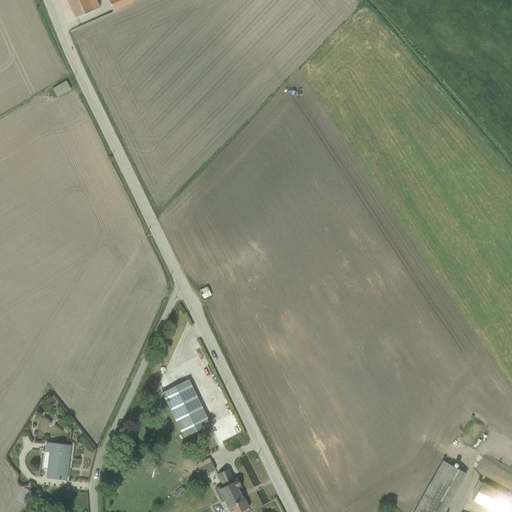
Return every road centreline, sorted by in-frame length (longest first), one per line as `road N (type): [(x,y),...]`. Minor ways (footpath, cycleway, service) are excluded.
road 1 (residential): [(47,0),(179,283)]
road 2 (residential): [(179,283),(295,511)]
road 3 (residential): [(179,283),(93,470),(93,511)]
